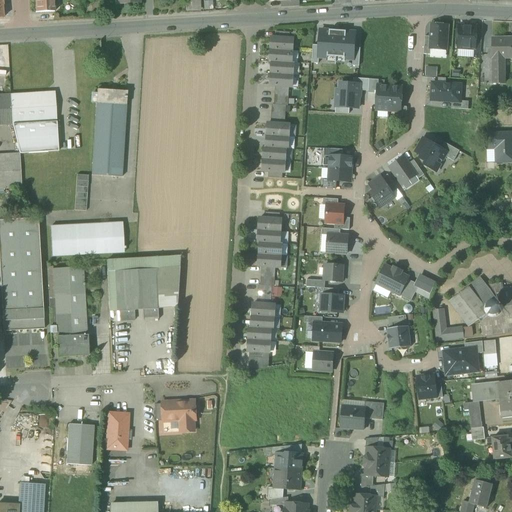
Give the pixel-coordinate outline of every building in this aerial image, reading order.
[(53,12),(53,0),(34,0),(35,12),(53,12)] [(191,0),(192,12),(202,12),(201,0),(191,0)] [(213,1),(204,2),(205,10),(213,9),(213,1)] [(430,49),(446,50),(448,26),(431,25),(430,37),(430,49)] [(474,49),(475,49),(475,40),(476,27),(460,26),(458,48),(474,49)] [(329,31),(320,31),(319,45),(318,57),(319,57),(336,58),(337,31),(329,30),(329,31)] [(346,31),(337,31),(336,58),(353,60),(354,48),(355,33),(346,32),(346,31)] [(271,38),(270,50),(292,51),(293,39),(290,39),(276,38),(271,38)] [(511,38),(492,39),(492,55),(493,84),(504,84),(504,59),(511,58),(511,38)] [(474,49),(458,48),(457,57),(473,58),(474,49)] [(430,49),(430,55),(430,57),(446,58),(446,50),(430,49)] [(270,62),(272,62),(292,63),(292,51),(270,50),(270,62)] [(272,62),(271,74),(293,75),(294,63),(292,63),(272,62)] [(425,67),(425,77),(436,78),(437,68),(425,67)] [(292,87),(293,75),(271,74),(270,86),(275,86),(289,87),(292,87)] [(353,84),(360,85),(359,90),(368,91),(369,79),(353,78),(353,84)] [(368,91),(368,93),(374,94),(374,91),(377,91),(378,86),(378,80),(369,79),(368,91)] [(349,108),(358,109),(359,90),(360,85),(353,84),(340,83),(340,90),(336,90),(335,107),(349,108)] [(451,102),(459,102),(459,101),(460,85),(445,84),(438,84),(432,84),(431,101),(451,102)] [(389,111),(390,87),(378,86),(377,91),(377,95),(376,110),(378,110),(388,111),(389,111)] [(400,111),(400,107),(402,87),(390,87),(389,111),(400,111)] [(96,104),(126,106),(127,93),(96,91),(96,104)] [(58,152),(56,122),(54,92),(10,95),(12,125),(19,154),(58,152)] [(0,95),(0,125),(12,125),(10,95),(0,95)] [(451,109),(468,110),(468,102),(459,101),(459,102),(451,102),(451,109)] [(91,175),(122,177),(126,106),(96,104),(91,175)] [(268,124),(267,136),(289,137),(290,125),(285,125),(271,124),(268,124)] [(496,149),(496,163),(511,162),(511,133),(487,134),(487,149),(496,149)] [(267,136),(266,148),(286,149),(288,149),(289,137),(267,136)] [(374,145),(378,151),(384,147),(380,141),(374,145)] [(424,165),(436,172),(437,171),(432,169),(438,159),(442,161),(445,157),(447,152),(441,149),(429,142),(428,144),(422,141),(415,152),(421,156),(419,159),(426,162),(424,165)] [(445,157),(453,162),(459,151),(445,143),(441,149),(447,152),(445,157)] [(264,148),(263,160),(285,161),(286,149),(266,148),(264,148)] [(330,156),(342,157),(342,149),(324,149),(324,156),(330,156)] [(487,163),(496,163),(496,149),(487,149),(487,163)] [(0,188),(21,188),(20,164),(19,154),(0,155),(0,188)] [(353,164),(353,157),(342,157),(330,156),(330,159),(329,166),(329,169),(351,170),(351,164),(353,164)] [(408,164),(404,157),(390,167),(402,185),(416,176),(416,175),(408,164)] [(432,169),(437,171),(442,161),(438,159),(432,169)] [(284,173),(285,161),(263,160),(262,172),(268,172),(282,173),(284,173)] [(414,160),(408,164),(416,175),(416,176),(418,179),(424,175),(414,160)] [(336,182),(350,182),(351,170),(329,169),(328,179),(328,180),(328,181),(336,182)] [(74,210),(86,211),(89,175),(76,175),(74,210)] [(382,179),(392,194),(398,190),(387,175),(382,179)] [(416,176),(402,185),(405,190),(419,181),(418,179),(416,176)] [(378,205),(380,208),(395,198),(392,194),(382,179),(380,177),(369,185),(372,189),(369,192),(378,206),(378,205)] [(323,188),(336,189),(336,182),(328,181),(328,180),(323,180),(323,188)] [(392,194),(395,198),(397,201),(403,197),(398,190),(392,194)] [(410,207),(405,200),(401,203),(406,210),(410,207)] [(335,224),(343,224),(343,218),(344,206),(338,206),(327,205),(327,206),(326,219),(326,223),(335,224)] [(259,218),(258,231),(281,232),(281,220),(279,220),(265,219),(259,218)] [(335,224),(334,229),(322,229),(322,235),(328,236),(328,235),(340,236),(340,230),(349,230),(350,218),(343,218),(343,224),(335,224)] [(0,221),(0,267),(4,331),(43,329),(36,219),(0,221)] [(51,227),(52,257),(123,253),(121,223),(51,227)] [(258,242),(260,243),(280,244),(281,232),(258,231),(258,242)] [(280,244),(282,244),(288,244),(289,232),(281,232),(280,244)] [(327,253),(346,254),(348,236),(340,236),(328,235),(328,236),(327,253)] [(260,243),(259,255),(281,256),(282,244),(280,244),(260,243)] [(280,268),(281,256),(259,255),(258,267),(261,267),(275,268),(280,268)] [(157,269),(159,309),(178,308),(181,256),(106,260),(109,311),(119,311),(117,271),(157,269)] [(325,281),(342,282),(343,266),(325,265),(324,281),(325,281)] [(391,291),(399,296),(407,280),(408,278),(401,274),(402,272),(394,268),(393,270),(385,266),(376,284),(391,291)] [(56,327),(56,337),(87,335),(87,326),(85,296),(83,269),(52,271),(56,327)] [(119,311),(119,321),(134,321),(134,311),(144,310),(144,320),(159,319),(159,309),(157,269),(117,271),(119,311)] [(417,281),(433,288),(436,282),(420,274),(417,281)] [(469,327),(479,319),(487,314),(485,308),(488,302),(494,300),(499,302),(490,289),(481,278),(450,301),(469,327)] [(306,287),(324,288),(325,281),(324,281),(307,280),(306,287)] [(399,296),(411,302),(415,293),(419,286),(415,284),(407,280),(399,296)] [(415,284),(419,286),(415,293),(429,299),(430,294),(433,288),(417,281),(415,284)] [(391,291),(376,284),(372,282),(372,283),(371,290),(387,299),(391,291)] [(490,289),(499,302),(503,307),(501,314),(494,318),(487,314),(479,319),(481,321),(481,322),(482,335),(492,334),(492,335),(511,332),(511,289),(511,288),(503,289),(502,283),(499,284),(490,285),(490,289)] [(273,288),(273,298),(282,298),(282,288),(273,288)] [(327,312),(343,313),(344,296),(339,296),(324,295),(321,295),(321,300),(318,303),(321,306),(320,312),(325,312),(326,313),(327,312)] [(485,308),(487,314),(494,318),(501,314),(503,307),(499,302),(494,300),(488,302),(485,308)] [(253,304),(252,316),(274,317),(275,305),(271,305),(256,304),(253,304)] [(433,311),(437,341),(463,338),(462,328),(446,330),(443,310),(433,311)] [(252,316),(251,328),(271,329),(273,329),(274,317),(252,316)] [(388,318),(389,329),(407,327),(406,316),(388,318)] [(313,341),(341,343),(342,325),(322,324),(314,323),(314,324),(313,341)] [(389,343),(390,350),(411,347),(408,326),(407,327),(389,329),(387,329),(388,336),(389,343)] [(472,327),(462,328),(463,338),(473,337),(472,327)] [(249,328),(248,340),(270,341),(271,329),(251,328),(249,328)] [(57,348),(57,357),(88,356),(87,335),(56,337),(57,348)] [(270,353),(270,341),(248,340),(248,352),(250,352),(264,353),(269,353),(270,353)] [(483,353),(483,355),(495,354),(497,354),(495,341),(482,342),(483,353)] [(476,351),(476,354),(483,353),(482,342),(464,344),(465,350),(470,349),(470,352),(476,351)] [(477,361),(476,354),(476,351),(470,352),(470,349),(465,350),(448,352),(448,354),(446,356),(444,357),(446,375),(474,372),(473,361),(477,361)] [(250,352),(248,370),(262,368),(264,353),(250,352)] [(313,370),(332,372),(333,354),(319,353),(314,353),(313,370)] [(495,354),(483,355),(484,367),(496,366),(495,354)] [(417,378),(419,397),(419,400),(426,400),(436,399),(435,382),(434,376),(417,378)] [(511,381),(497,383),(497,384),(475,386),(476,401),(491,400),(490,399),(498,398),(501,419),(511,417),(511,381)] [(294,411),(293,424),(303,425),(319,426),(320,415),(322,415),(323,406),(321,406),(322,399),(298,396),(297,411),(294,411)] [(343,400),(343,407),(364,409),(365,402),(343,400)] [(180,421),(181,432),(194,431),(194,420),(196,420),(194,401),(162,403),(162,404),(163,421),(163,422),(164,422),(164,420),(171,419),(171,421),(180,421)] [(469,410),(468,405),(479,404),(479,402),(464,404),(465,411),(469,410)] [(384,404),(371,403),(370,419),(382,420),(384,404)] [(155,405),(156,421),(163,421),(162,404),(155,405)] [(484,428),(482,428),(479,404),(468,405),(469,410),(471,429),(473,441),(485,440),(484,428)] [(341,428),(352,429),(353,426),(363,427),(364,419),(365,409),(364,409),(343,407),(341,428)] [(106,448),(126,449),(128,414),(108,413),(106,448)] [(437,420),(432,427),(439,432),(444,425),(437,420)] [(66,464),(91,466),(93,426),(68,424),(66,464)] [(302,439),(303,425),(293,424),(287,424),(286,437),(302,439)] [(389,438),(384,437),(383,448),(393,448),(393,441),(389,441),(389,438)] [(492,438),(494,460),(511,458),(511,451),(511,440),(508,440),(507,437),(492,438)] [(367,448),(377,449),(378,438),(366,439),(365,448),(367,449),(367,448)] [(272,455),(277,455),(277,454),(286,455),(286,447),(285,447),(284,447),(272,448),(272,453),(272,455)] [(364,458),(364,462),(388,463),(389,449),(383,449),(377,449),(367,448),(367,449),(367,455),(364,458)] [(276,470),(278,470),(302,471),(303,454),(293,453),(293,455),(286,455),(277,454),(277,455),(276,470)] [(387,478),(388,463),(364,462),(363,466),(366,469),(365,476),(373,477),(387,478)] [(388,463),(387,478),(395,478),(396,464),(394,464),(388,463)] [(436,467),(435,475),(443,477),(444,468),(436,467)] [(300,491),(302,471),(278,470),(277,480),(274,480),(274,488),(274,489),(284,490),(300,491)] [(361,488),(371,487),(373,487),(373,477),(365,476),(362,475),(361,488)] [(475,481),(469,503),(468,503),(466,509),(473,510),(474,505),(486,508),(492,485),(475,481)] [(17,511),(42,511),(44,485),(20,483),(18,505),(17,511)] [(396,484),(385,485),(384,492),(397,491),(396,484)] [(385,485),(373,487),(371,487),(370,496),(376,497),(384,498),(384,492),(385,485)] [(268,500),(272,500),(283,498),(284,490),(274,489),(274,488),(269,488),(268,500)] [(351,505),(351,509),(375,510),(376,497),(370,496),(354,495),(354,503),(351,505)] [(288,498),(283,498),(272,500),(272,506),(286,506),(286,504),(288,504),(288,498)] [(284,511),(283,511),(307,511),(308,505),(300,505),(299,504),(294,503),(293,504),(288,504),(286,504),(286,506),(285,510),(284,511)]
